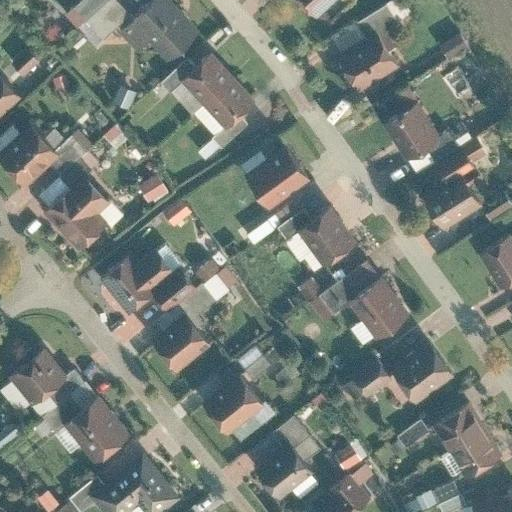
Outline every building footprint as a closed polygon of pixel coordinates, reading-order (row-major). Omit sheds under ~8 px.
[(76,0),(65,10),(79,25),(86,18),(106,0),(76,0)] [(129,13),(118,0),(106,0),(86,18),(103,36),(129,13)] [(166,56),(195,27),(167,0),(151,0),(122,30),(138,47),(148,38),(166,56)] [(330,0),(306,0),(319,12),(330,0)] [(396,20),(386,0),(357,15),(367,35),(379,29),(396,20)] [(450,54),(470,42),(462,28),(441,39),(450,54)] [(400,65),(379,29),(367,35),(339,52),(360,88),(400,65)] [(35,60),(22,49),(10,62),(23,74),(35,60)] [(234,71),(213,50),(197,67),(181,80),(202,102),(234,71)] [(197,67),(185,53),(157,77),(169,91),(181,80),(197,67)] [(240,106),(254,92),(234,71),(202,102),(222,123),(240,106)] [(0,115),(21,94),(0,73),(0,115)] [(115,97),(131,104),(141,83),(125,76),(115,97)] [(441,127),(409,79),(382,97),(393,114),(378,124),(399,155),(441,127)] [(221,151),(253,119),(240,106),(222,123),(208,138),(221,151)] [(59,148),(33,119),(0,149),(0,152),(25,179),(49,158),(59,148)] [(84,145),(72,134),(59,148),(49,158),(60,169),(79,152),(84,145)] [(307,171),(287,143),(246,174),(267,201),(307,171)] [(471,163),(459,145),(434,162),(446,180),(460,171),(471,163)] [(60,169),(37,189),(50,203),(85,171),(91,165),(79,152),(60,169)] [(109,199),(85,171),(50,203),(41,209),(76,250),(109,223),(97,209),(109,199)] [(160,171),(139,181),(147,197),(168,187),(160,171)] [(446,180),(421,195),(441,226),(479,201),(460,171),(446,180)] [(507,203),(498,191),(482,203),(491,215),(507,203)] [(192,207),(184,196),(165,211),(172,221),(192,207)] [(295,209),(288,200),(268,215),(275,224),(295,209)] [(313,219),(303,205),(295,209),(275,224),(286,239),(298,230),(313,219)] [(354,240),(329,207),(313,219),(298,230),(322,263),(354,240)] [(511,235),(509,231),(484,246),(506,282),(511,278),(511,235)] [(176,266),(158,244),(139,259),(130,249),(101,272),(128,304),(151,284),(176,266)] [(213,253),(197,266),(218,294),(240,277),(228,260),(222,264),(213,253)] [(166,306),(200,281),(185,259),(176,266),(151,284),(166,306)] [(361,291),(347,272),(320,293),(333,311),(352,298),(361,291)] [(321,288),(312,273),(298,281),(307,296),(321,288)] [(407,309),(382,276),(361,291),(352,298),(378,331),(407,309)] [(166,306),(157,313),(165,324),(187,308),(195,318),(219,299),(203,278),(200,281),(166,306)] [(309,301),(322,319),(333,311),(320,293),(309,301)] [(195,318),(187,308),(165,324),(153,336),(175,364),(209,338),(195,318)] [(454,368),(431,337),(390,368),(413,398),(454,368)] [(270,357),(256,341),(239,356),(253,372),(270,357)] [(63,376),(39,344),(6,369),(33,401),(63,376)] [(392,375),(377,355),(353,373),(368,393),(392,375)] [(81,374),(73,367),(63,376),(33,401),(37,409),(81,374)] [(262,396),(239,370),(205,399),(228,425),(262,396)] [(37,409),(53,430),(66,419),(97,395),(81,374),(37,409)] [(127,432),(97,395),(66,419),(96,456),(127,432)] [(485,422),(470,397),(436,419),(451,443),(485,422)] [(422,417),(420,415),(397,431),(405,442),(428,425),(422,417)] [(468,470),(502,450),(485,422),(451,443),(468,470)] [(356,458),(344,441),(332,450),(343,467),(356,458)] [(311,467),(289,442),(259,468),(281,493),(311,467)] [(176,496),(147,456),(105,487),(94,495),(106,511),(124,511),(145,497),(156,511),(176,496)] [(359,465),(353,469),(329,487),(334,494),(309,511),(361,511),(359,509),(374,498),(359,478),(365,473),(359,465)] [(105,487),(95,474),(71,492),(84,506),(94,495),(105,487)] [(463,486),(459,475),(435,487),(441,497),(463,486)] [(511,511),(511,481),(471,494),(476,511),(511,511)] [(441,497),(448,511),(470,500),(463,486),(441,497)] [(71,492),(55,508),(59,511),(77,511),(84,506),(71,492)]
